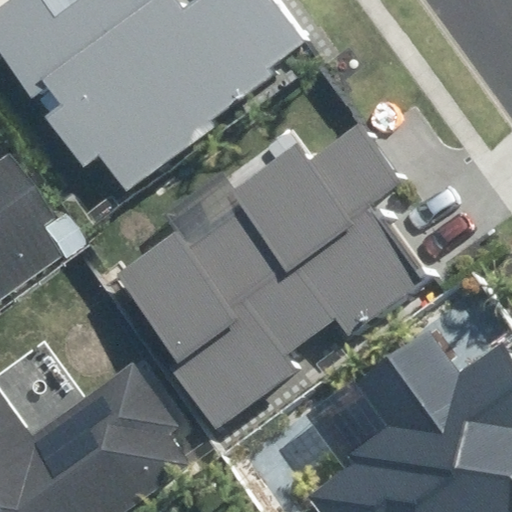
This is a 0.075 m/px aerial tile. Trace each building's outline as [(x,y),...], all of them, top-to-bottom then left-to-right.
[(190,0),(28,0),(0,21),(0,30),(49,96),(62,87),(80,111),(64,123),(102,173),(119,161),(144,194),(329,55),(288,0),(227,0),(204,18),(190,0)] [(323,152),(129,279),(231,435),(317,380),(302,358),(351,326),(358,336),(423,294),(373,217),(416,189),(375,127),(327,158),(323,152)] [(0,309),(71,258),(0,159),(0,309)] [(511,511),(511,360),(502,347),(468,372),(437,329),(362,383),(394,426),(351,458),(360,469),(325,495),(337,511),(511,511)] [(0,511),(146,511),(220,459),(149,360),(49,433),(0,365),(0,511)]
